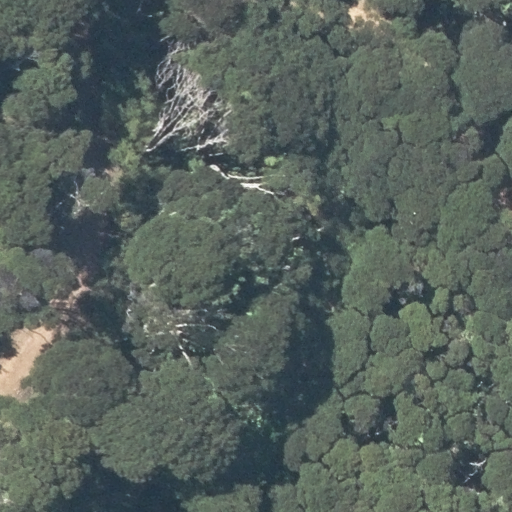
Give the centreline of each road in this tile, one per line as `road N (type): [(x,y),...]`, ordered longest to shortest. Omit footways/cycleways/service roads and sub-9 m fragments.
road 1 (track): [(56,0),(92,91),(13,393),(0,405)]
road 2 (track): [(511,199),(488,118),(348,0)]
